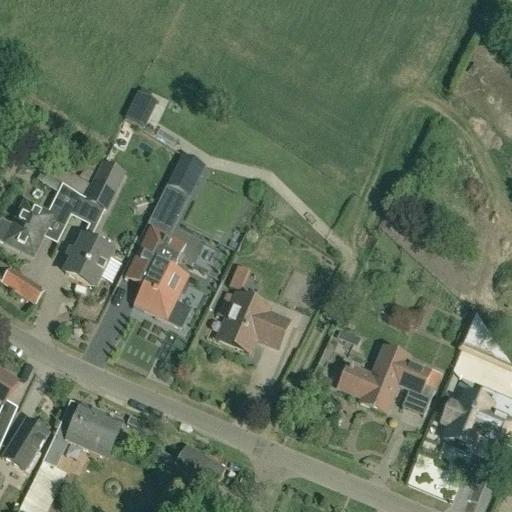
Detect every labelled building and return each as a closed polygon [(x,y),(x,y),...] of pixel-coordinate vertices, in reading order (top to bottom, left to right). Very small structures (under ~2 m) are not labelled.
[(142,130),(157,104),(138,93),(123,119),(142,130)] [(181,158),(167,186),(191,198),(205,170),(181,158)] [(105,167),(87,203),(105,212),(123,176),(105,167)] [(60,188),(50,210),(70,219),(79,202),(80,199),(60,188)] [(12,228),(3,246),(32,261),(42,241),(53,219),(47,216),(24,205),(12,228)] [(175,306),(188,280),(173,272),(185,248),(149,231),(124,282),(142,290),(133,309),(180,332),(189,313),(175,306)] [(121,268),(107,262),(111,254),(82,240),(64,276),(93,291),(98,280),(111,287),(121,268)] [(237,268),(229,284),(240,289),(247,273),(237,268)] [(1,286),(35,307),(43,294),(10,272),(1,286)] [(236,299),(217,344),(249,358),(255,343),(277,352),(288,326),(266,317),(268,312),(236,299)] [(382,351),(371,379),(349,370),(339,394),(361,403),(359,407),(386,418),(397,390),(419,399),(429,375),(407,366),(409,362),(382,351)] [(0,413),(0,423),(9,427),(16,410),(6,404),(16,388),(14,387),(15,385),(14,382),(8,378),(5,378),(3,381),(0,378),(0,408),(2,409),(0,413)] [(463,396),(458,408),(450,405),(449,407),(441,426),(449,429),(443,442),(473,455),(479,440),(506,451),(511,437),(511,403),(481,390),(476,401),(463,396)] [(112,443),(114,444),(121,426),(81,409),(80,410),(70,405),(62,422),(112,443)] [(106,463),(114,444),(112,443),(62,422),(42,466),(53,471),(65,445),(106,463)] [(0,445),(9,427),(0,423),(0,445)] [(39,458),(36,456),(48,437),(25,423),(7,453),(1,463),(27,478),(39,458)] [(209,498),(225,472),(186,449),(171,475),(209,498)]
